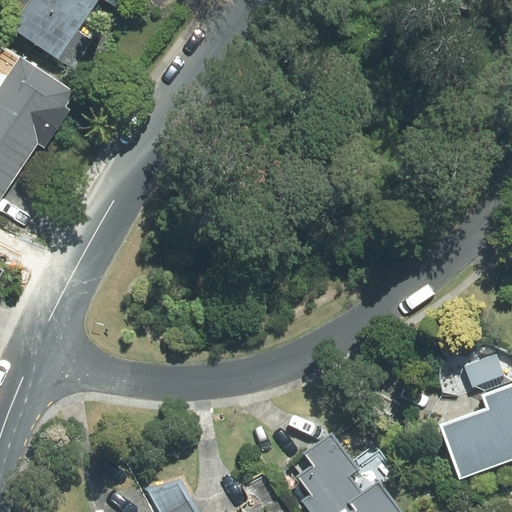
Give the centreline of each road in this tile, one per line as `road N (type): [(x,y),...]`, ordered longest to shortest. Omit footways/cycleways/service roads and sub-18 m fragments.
road 1 (residential): [(511,185),(379,310),(291,365),(241,381),(171,384),(35,356)]
road 2 (tertiary): [(35,356),(101,217),(257,0)]
